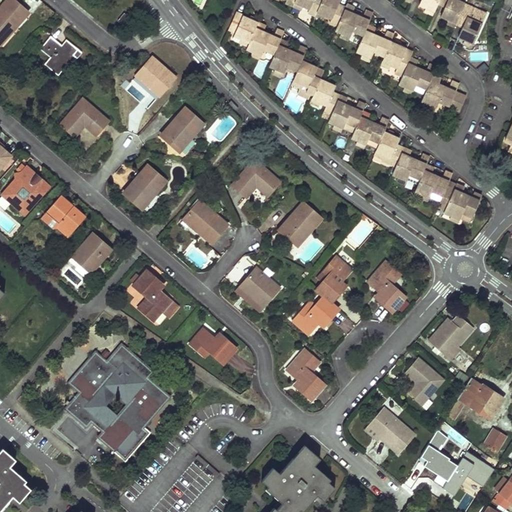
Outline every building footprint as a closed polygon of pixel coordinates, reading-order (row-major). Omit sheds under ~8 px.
[(9,0),(0,10),(0,42),(10,31),(12,33),(28,15),(11,0),(9,0)] [(296,0),(296,2),(305,6),(311,9),(310,13),(317,16),(319,12),(323,0),(296,0)] [(339,26),(346,9),(340,6),(342,1),(340,0),(323,0),(319,12),(328,16),(334,19),(332,22),(339,26)] [(418,0),(416,5),(423,8),(432,12),(436,1),(436,0),(418,0)] [(436,0),(436,1),(443,4),(438,17),(444,20),(453,24),(453,23),(461,6),(448,0),(436,0)] [(356,10),(348,6),(346,9),(339,26),(336,32),(343,35),(351,39),(356,30),(366,34),(368,29),(373,16),(367,13),(364,20),(354,16),(356,10)] [(468,9),(461,6),(453,23),(460,26),(455,39),(461,41),(470,46),(478,27),(463,20),(468,9)] [(236,12),(229,30),(236,34),(236,36),(242,39),(250,42),(258,24),(244,18),(245,16),(236,12)] [(130,23),(123,17),(117,23),(124,30),(130,23)] [(453,24),(444,20),(442,24),(451,28),(453,24)] [(247,48),(254,52),(263,56),(267,46),(276,50),(280,41),(283,33),(277,30),(273,37),(264,33),(266,27),(258,24),(250,42),(248,46),(247,48)] [(376,33),(368,29),(366,34),(357,54),(364,57),(372,61),(376,51),(386,55),(390,45),(393,37),(386,34),(383,42),(374,38),(376,33)] [(10,31),(0,42),(0,45),(0,46),(12,33),(10,31)] [(45,65),(59,76),(69,64),(71,65),(82,53),(69,43),(65,48),(51,38),(41,50),(50,58),(45,65)] [(269,66),(275,69),(284,73),(289,63),(298,67),(300,63),(306,51),(298,47),(295,55),(286,51),(288,44),(280,41),(276,50),(269,66)] [(411,55),(390,45),(386,55),(382,63),(391,68),(397,70),(396,73),(402,76),(409,61),(411,55)] [(173,75),(149,55),(133,74),(158,94),(173,75)] [(417,65),(409,61),(402,76),(397,86),(403,89),(412,93),(417,83),(426,87),(430,78),(434,69),(428,66),(424,75),(415,70),(417,65)] [(298,67),(292,81),(301,85),(305,87),(303,93),(312,97),(319,80),(322,73),(300,63),(298,67)] [(439,82),(430,78),(426,87),(419,103),(425,106),(434,110),(439,101),(448,105),(453,95),(456,88),(449,84),(445,92),(436,88),(439,82)] [(312,97),(312,99),(320,102),(327,105),(324,111),(330,114),(338,97),(332,94),(335,87),(319,80),(312,97)] [(462,100),(453,95),(448,105),(447,108),(457,113),(462,100)] [(347,100),(338,97),(330,114),(327,122),(334,125),(343,129),(347,119),(356,123),(361,112),(364,105),(358,101),(353,110),(345,106),(347,100)] [(63,124),(76,136),(86,125),(98,135),(109,121),(85,99),(63,124)] [(187,138),(200,124),(181,108),(158,136),(174,150),(185,137),(187,138)] [(356,123),(350,138),(356,141),(365,145),(370,135),(379,140),(382,134),(387,122),(379,119),(376,127),(366,123),(369,116),(361,112),(356,123)] [(379,140),(374,152),(383,156),(388,159),(386,164),(394,168),(401,150),(395,147),(397,141),(382,134),(379,140)] [(176,151),(187,138),(185,137),(174,150),(176,151)] [(0,168),(12,155),(0,144),(0,143),(1,142),(0,141),(0,168)] [(390,175),(397,178),(405,182),(416,187),(425,167),(428,159),(420,156),(417,164),(407,159),(409,154),(401,150),(394,168),(390,175)] [(266,195),(278,182),(253,160),(230,185),(244,197),(255,186),(266,195)] [(18,174),(3,192),(22,208),(25,205),(32,204),(45,189),(40,185),(42,182),(36,177),(33,179),(31,176),(34,171),(28,165),(22,171),(17,173),(18,174)] [(154,195),(166,180),(148,165),(125,192),(141,206),(152,193),(154,195)] [(416,187),(414,192),(420,195),(428,199),(439,204),(447,187),(451,176),(444,173),(440,181),(430,176),(432,171),(425,167),(416,187)] [(453,190),(447,187),(439,204),(438,207),(444,210),(443,213),(450,217),(458,220),(459,220),(468,224),(480,197),(472,193),(469,199),(461,194),(463,188),(455,185),(453,190)] [(61,193),(46,210),(58,221),(59,220),(71,230),(84,214),(61,193)] [(142,208),(154,195),(152,193),(141,206),(142,208)] [(227,224),(201,201),(187,217),(200,229),(198,232),(211,243),(227,224)] [(278,230),(293,244),(305,230),(307,232),(319,218),(301,202),(278,230)] [(55,225),(58,221),(46,210),(42,214),(55,225)] [(198,232),(200,229),(187,217),(182,223),(195,235),(198,232)] [(71,230),(59,220),(56,224),(68,234),(71,230)] [(71,255),(90,272),(109,249),(91,233),(71,255)] [(322,298),(328,303),(340,290),(335,285),(347,271),(334,259),(322,273),(326,277),(314,291),(322,298)] [(386,287),(395,277),(380,265),(368,279),(382,292),(374,301),(388,314),(400,299),(386,287)] [(239,285),(262,305),(278,288),(255,267),(239,285)] [(137,274),(132,279),(136,283),(134,285),(148,297),(139,307),(154,320),(162,310),(169,316),(178,306),(157,288),(162,282),(147,269),(141,277),(137,274)] [(324,324),(336,310),(328,303),(322,298),(310,311),(305,308),(293,322),(307,334),(320,321),(324,324)] [(472,327),(459,315),(453,321),(449,317),(428,341),(446,357),(455,346),(472,327)] [(210,351),(225,363),(237,350),(223,337),(218,342),(203,330),(191,345),(205,356),(210,351)] [(169,397),(147,379),(153,372),(121,345),(106,362),(95,352),(67,384),(79,394),(65,410),(86,427),(90,422),(96,416),(110,428),(104,434),(100,439),(124,460),(147,435),(141,430),(169,397)] [(455,346),(446,357),(449,359),(458,349),(455,346)] [(296,387),(310,400),(322,386),(309,373),(317,363),(303,350),(286,370),(300,382),(296,387)] [(405,392),(419,404),(441,380),(416,358),(404,371),(415,381),(405,392)] [(471,379),(447,415),(452,418),(463,402),(489,420),(503,398),(481,383),(480,385),(471,379)] [(382,407),(368,422),(381,434),(379,436),(398,453),(413,435),(382,407)] [(96,416),(90,422),(104,434),(110,428),(96,416)] [(381,434),(368,422),(364,427),(376,439),(379,436),(381,434)] [(505,438),(492,430),(483,444),(494,454),(505,438)] [(295,511),(299,508),(302,510),(316,493),(322,499),(334,485),(322,475),(324,473),(313,463),(319,456),(306,445),(294,458),(291,455),(278,470),(272,465),(261,478),(273,488),(270,491),(282,501),(272,511),(295,511)] [(0,510),(12,495),(19,501),(31,487),(19,477),(22,475),(10,465),(16,458),(3,446),(0,449),(0,510)] [(511,505),(511,484),(507,480),(502,477),(493,489),(497,492),(496,493),(497,494),(491,501),(503,509),(508,502),(511,505)]
